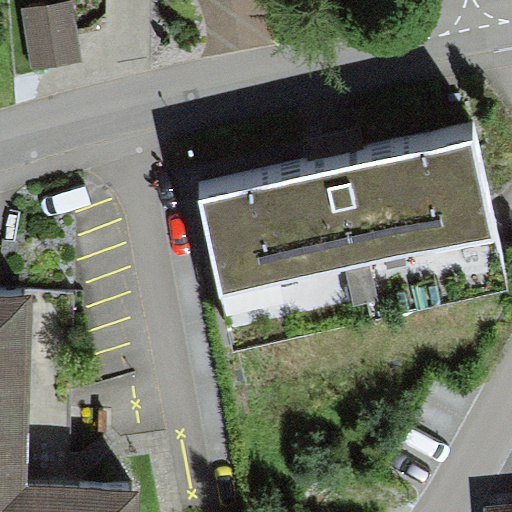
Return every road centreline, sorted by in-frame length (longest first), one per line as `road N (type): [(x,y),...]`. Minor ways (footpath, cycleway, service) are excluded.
road 1 (residential): [(0,146),(112,111),(476,28)]
road 2 (residential): [(445,511),(511,392)]
